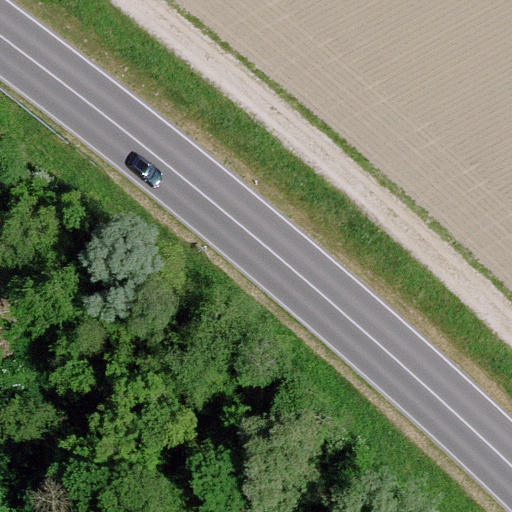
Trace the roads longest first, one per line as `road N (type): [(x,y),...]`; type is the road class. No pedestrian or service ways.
road 1 (secondary): [(511,466),(270,250),(0,35)]
road 2 (track): [(511,327),(352,182),(130,0)]
